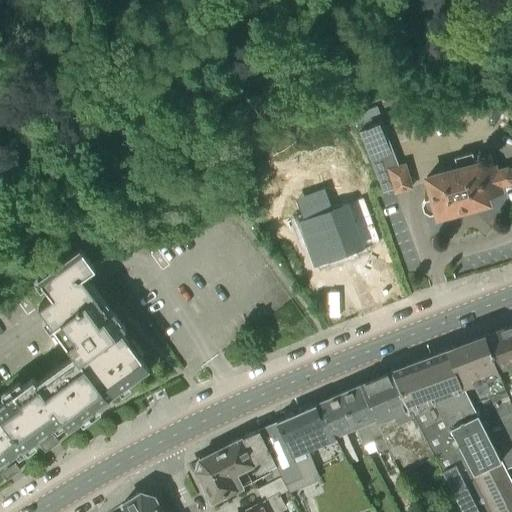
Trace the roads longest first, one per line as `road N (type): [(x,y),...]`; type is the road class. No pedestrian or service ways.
road 1 (secondary): [(156,444),(511,295)]
road 2 (secondary): [(39,511),(156,444)]
